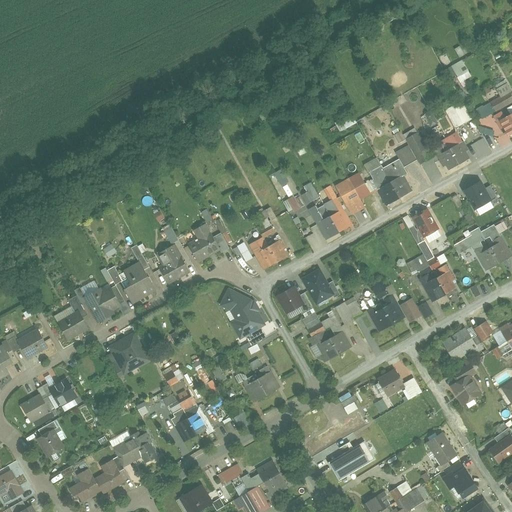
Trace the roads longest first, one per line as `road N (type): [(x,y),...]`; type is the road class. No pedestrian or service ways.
road 1 (residential): [(260,287),(221,270),(200,275),(23,376),(0,404)]
road 2 (residential): [(260,287),(511,147)]
road 3 (residential): [(145,494),(278,419)]
road 4 (residential): [(320,395),(260,287)]
road 5 (residential): [(409,345),(469,451)]
